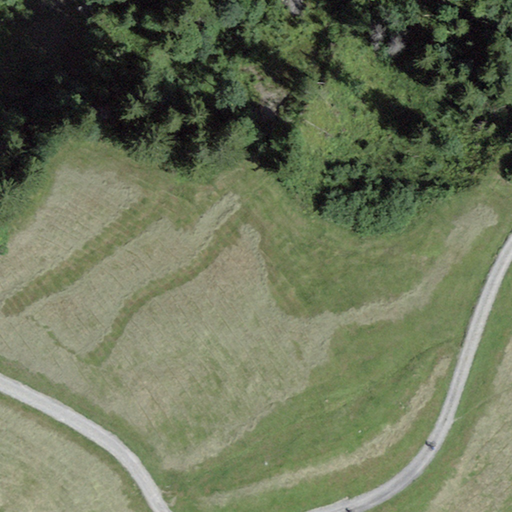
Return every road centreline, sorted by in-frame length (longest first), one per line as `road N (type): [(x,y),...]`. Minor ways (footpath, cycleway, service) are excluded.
road 1 (track): [(337,511),(366,503),(417,467),(447,420),(511,249)]
road 2 (track): [(0,380),(86,427),(141,477),(162,511)]
